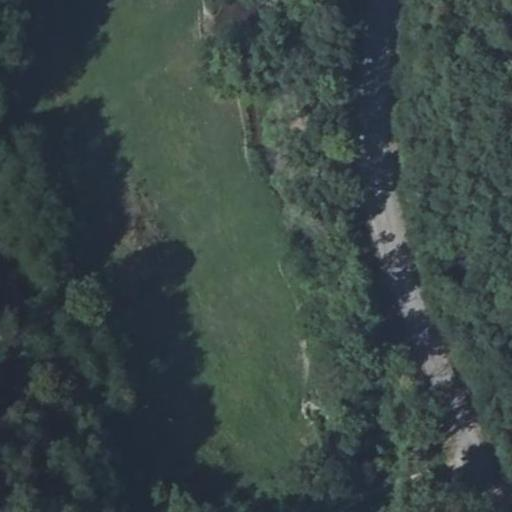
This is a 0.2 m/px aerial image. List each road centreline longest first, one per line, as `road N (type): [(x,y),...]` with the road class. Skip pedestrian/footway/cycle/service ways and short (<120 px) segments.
road 1 (secondary): [(484,511),(417,331),(352,118),(375,0)]
road 2 (track): [(466,457),(313,511)]
